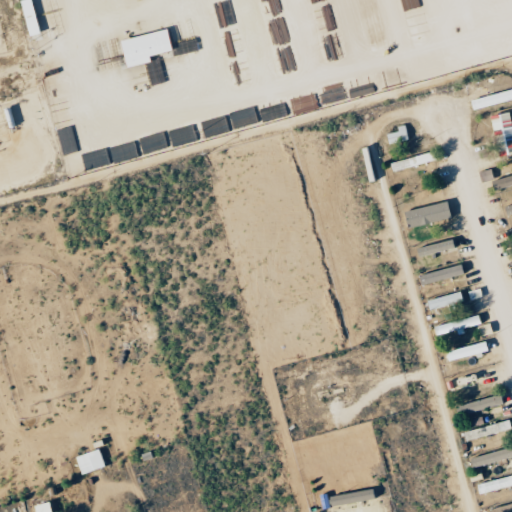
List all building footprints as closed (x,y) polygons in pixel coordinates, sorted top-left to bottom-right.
[(43,33),(34,0),(28,0),(23,2),(32,36),(43,33)] [(124,41),(131,68),(154,62),(153,57),(176,51),(171,29),(124,41)] [(511,98),(511,87),(468,101),(471,111),(511,98)] [(495,156),(511,153),(511,141),(509,112),(490,114),(495,156)] [(407,140),(405,125),(395,126),(396,132),(385,134),(386,144),(407,140)] [(388,161),(390,170),(432,163),(430,154),(388,161)] [(511,184),(511,173),(488,180),(491,190),(511,184)] [(511,202),(502,205),(503,213),(511,211),(511,202)] [(451,220),(449,203),(401,210),(403,227),(451,220)] [(413,248),(415,257),(454,247),(451,238),(413,248)] [(462,273),(459,264),(416,276),(419,285),(462,273)] [(424,301),(427,311),(461,301),(457,291),(424,301)] [(434,335),(477,323),(475,315),(432,327),(434,335)] [(485,352),(483,342),(443,350),(445,360),(485,352)] [(500,403),(497,393),(454,407),(457,417),(500,403)] [(509,428),(507,419),(461,432),(464,442),(509,428)] [(511,456),(511,448),(511,446),(467,459),(470,469),(511,456)] [(73,457),(79,475),(103,467),(96,448),(73,457)] [(511,485),(511,474),(474,486),(477,496),(511,485)] [(327,495),(328,505),(372,500),(371,490),(327,495)] [(48,511),(47,502),(33,504),(33,511),(48,511)] [(511,511),(511,503),(488,508),(488,511),(511,511)]
